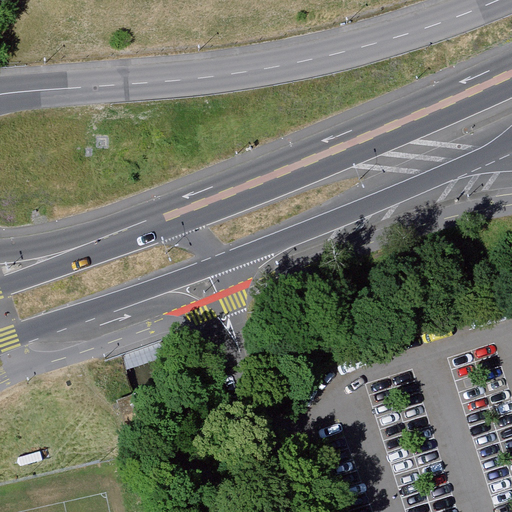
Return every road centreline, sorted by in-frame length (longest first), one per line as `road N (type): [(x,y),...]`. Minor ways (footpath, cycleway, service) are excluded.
road 1 (primary): [(0,343),(483,159)]
road 2 (unclassified): [(0,95),(248,74),(365,49),(505,0)]
road 3 (primary): [(511,71),(312,161)]
road 4 (primary): [(176,220),(0,288)]
road 5 (unclassified): [(176,220),(0,254)]
road 6 (unclassified): [(483,159),(312,161)]
road 7 (primary): [(312,161),(176,220)]
